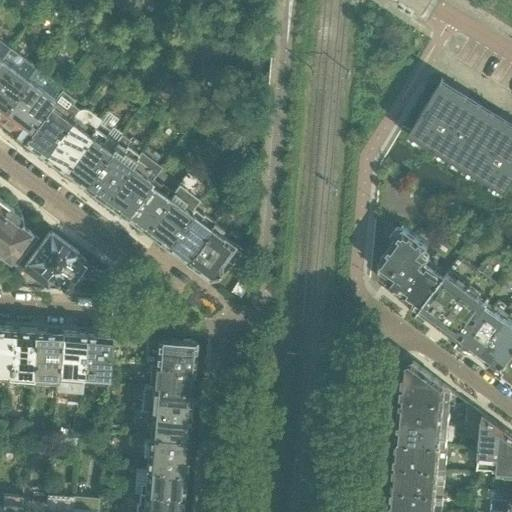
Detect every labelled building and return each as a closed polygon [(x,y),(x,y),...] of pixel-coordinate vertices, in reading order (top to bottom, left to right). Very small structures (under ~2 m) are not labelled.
[(205,0),(204,3),(216,10),(222,0),(205,0)] [(216,10),(204,3),(197,14),(209,21),(216,10)] [(0,62),(0,116),(27,79),(2,60),(0,62)] [(8,129),(23,140),(53,98),(40,88),(43,83),(36,78),(32,83),(27,79),(0,116),(0,119),(10,127),(8,129)] [(511,180),(511,122),(443,80),(442,80),(428,102),(411,130),(412,131),(435,145),(506,188),(505,189),(506,189),(511,180)] [(23,140),(43,155),(76,109),(77,107),(70,102),(73,98),(61,88),(53,98),(23,140)] [(63,169),(96,123),(99,119),(83,107),(81,107),(78,108),(77,110),(76,109),(43,155),(63,169)] [(96,123),(63,169),(83,184),(117,138),(96,123)] [(83,184),(103,199),(134,157),(140,149),(120,134),(117,138),(83,184)] [(134,157),(103,199),(124,215),(124,214),(158,168),(167,156),(146,141),(140,149),(134,157)] [(158,168),(124,214),(144,229),(178,183),(158,168)] [(165,245),(192,207),(201,194),(181,179),(178,183),(144,229),(165,245)] [(0,217),(9,206),(0,199),(0,217)] [(9,206),(0,217),(0,254),(18,267),(39,238),(20,224),(22,221),(21,215),(9,206)] [(186,261),(213,223),(214,221),(202,213),(201,214),(192,207),(165,245),(185,260),(186,261)] [(213,223),(186,261),(208,277),(215,275),(215,276),(220,268),(220,262),(223,258),(233,265),(243,252),(233,244),(220,234),(223,230),(213,223)] [(389,279),(403,290),(426,260),(430,255),(424,251),(429,244),(405,226),(404,227),(402,226),(396,227),(390,236),(391,241),(393,242),(381,259),(381,267),(392,275),(389,279)] [(62,284),(63,285),(65,285),(66,285),(68,284),(69,283),(86,260),(78,254),(79,252),(50,231),(23,266),(46,283),(51,276),(57,281),(58,279),(59,280),(59,282),(60,283),(61,284),(62,284)] [(444,274),(416,312),(424,318),(427,313),(438,321),(466,285),(478,270),(459,255),(444,274)] [(416,312),(444,274),(426,260),(403,290),(400,293),(406,297),(408,307),(416,312)] [(478,270),(466,285),(438,321),(451,331),(448,335),(456,341),(486,303),(499,286),(478,270)] [(473,347),(480,351),(505,317),(486,303),(456,341),(466,349),(470,352),(473,347)] [(497,372),(511,351),(511,321),(505,317),(480,351),(487,357),(486,358),(485,357),(482,361),(497,372)] [(0,370),(7,371),(10,327),(0,326),(0,370)] [(7,371),(32,373),(35,329),(10,327),(7,371)] [(35,329),(32,373),(58,375),(61,331),(35,329)] [(72,380),(83,381),(83,379),(86,332),(61,331),(58,375),(57,384),(71,386),(72,380)] [(86,332),(83,379),(93,380),(93,382),(108,383),(110,361),(110,359),(111,334),(86,332)] [(111,334),(110,359),(136,360),(137,340),(137,336),(125,335),(111,334)] [(137,340),(136,360),(151,361),(194,365),(195,345),(192,340),(157,338),(155,337),(137,336),(137,340)] [(509,381),(511,383),(511,351),(497,372),(509,381)] [(404,365),(401,395),(451,400),(452,390),(452,388),(413,360),(404,364),(404,365)] [(151,361),(150,373),(155,373),(154,386),(191,389),(193,368),(194,365),(151,361)] [(143,385),(141,410),(147,410),(147,411),(189,414),(191,392),(191,389),(154,386),(143,385)] [(399,418),(448,423),(449,413),(451,400),(401,395),(401,396),(400,411),(399,418)] [(492,472),(498,473),(502,426),(483,412),(468,401),(466,426),(480,437),(478,466),(493,467),(492,472)] [(147,411),(145,434),(187,437),(189,414),(147,411)] [(397,439),(447,444),(448,423),(399,418),(398,432),(397,439)] [(14,438),(26,439),(27,424),(14,423),(14,438)] [(498,473),(511,473),(511,433),(502,426),(498,473)] [(96,431),(96,443),(104,444),(104,431),(96,431)] [(147,457),(146,468),(185,471),(188,437),(187,437),(145,434),(143,453),(144,453),(143,457),(147,457)] [(395,455),(395,463),(395,464),(440,467),(446,468),(448,444),(447,444),(397,439),(396,455),(395,455)] [(393,479),(393,487),(437,490),(444,491),(446,468),(440,467),(395,464),(394,479),(393,479)] [(140,491),(140,492),(183,495),(185,471),(146,468),(136,467),(134,490),(140,491)] [(391,503),(391,511),(400,511),(441,511),(444,492),(444,491),(437,490),(393,487),(392,503),(391,503)] [(135,511),(181,511),(183,495),(140,492),(139,502),(137,502),(135,511)] [(47,501),(46,511),(70,511),(71,505),(72,505),(73,495),(47,493),(47,500),(47,501)] [(3,503),(0,502),(0,511),(19,511),(21,502),(21,495),(4,494),(3,503)] [(71,505),(70,511),(96,511),(97,507),(98,497),(73,495),(72,505),(71,505)] [(490,511),(511,511),(511,498),(509,498),(492,497),(490,511)] [(31,503),(21,502),(19,511),(46,511),(47,501),(32,500),(31,503)]
